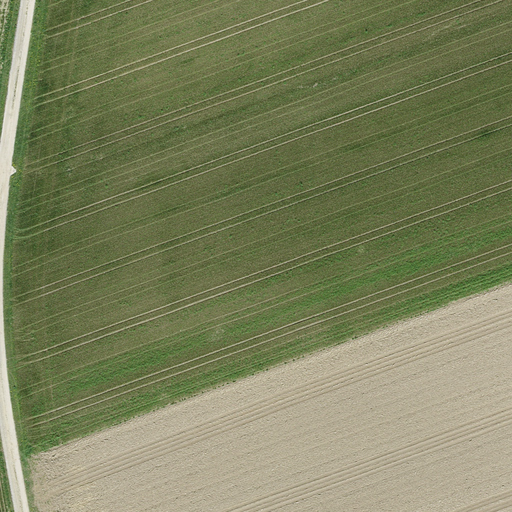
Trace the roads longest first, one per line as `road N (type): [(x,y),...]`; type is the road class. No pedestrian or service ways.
road 1 (track): [(27,0),(0,207)]
road 2 (track): [(0,362),(22,511)]
